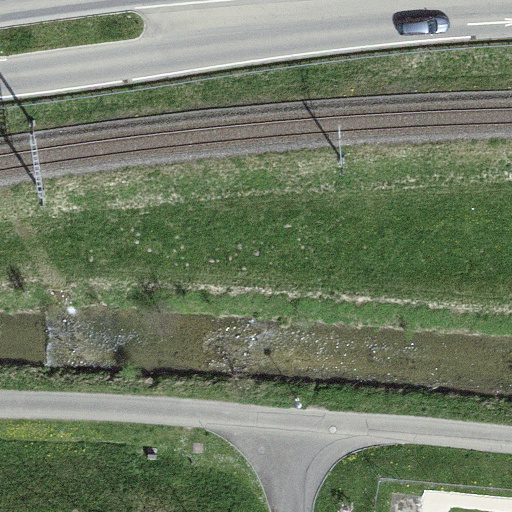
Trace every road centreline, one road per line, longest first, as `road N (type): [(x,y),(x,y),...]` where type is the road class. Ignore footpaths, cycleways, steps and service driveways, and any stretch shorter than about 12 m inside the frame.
road 1 (unclassified): [(511,451),(86,408),(0,407)]
road 2 (primary): [(0,44),(305,7),(434,0)]
